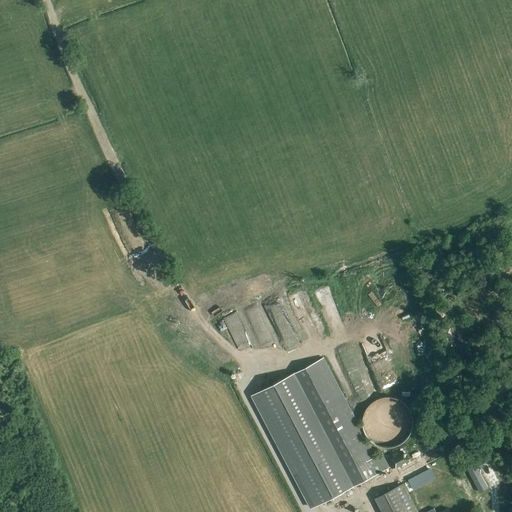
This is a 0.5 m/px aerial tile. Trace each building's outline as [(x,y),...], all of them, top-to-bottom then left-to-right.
[(253,307),(244,311),(258,338),(267,334),(253,307)] [(231,313),(220,317),(224,328),(235,324),(231,313)] [(268,319),(272,327),(287,321),(283,313),(268,319)] [(280,327),(279,325),(274,328),(282,341),(286,338),(282,332),(286,329),(283,324),(280,327)] [(323,358),(288,377),(251,396),(310,509),(389,467),(382,453),(375,456),(323,358)] [(384,456),(391,469),(413,458),(406,445),(384,456)] [(418,511),(403,484),(375,498),(381,511),(449,511),(448,508),(440,511),(435,511),(434,508),(426,511),(418,511)]
